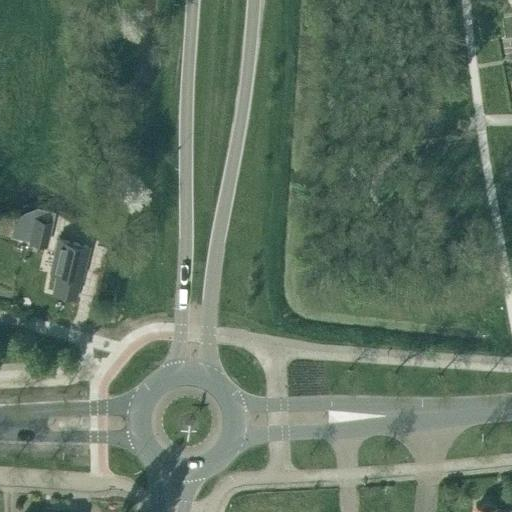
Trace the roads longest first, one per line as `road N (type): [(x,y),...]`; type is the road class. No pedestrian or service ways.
road 1 (primary): [(208,379),(255,0)]
road 2 (primary): [(193,0),(188,269),(176,375)]
road 3 (tertiary): [(229,443),(434,414)]
road 4 (tertiary): [(434,414),(406,405),(229,400)]
road 5 (secondary): [(0,432),(145,445)]
road 6 (secondary): [(144,399),(0,415)]
